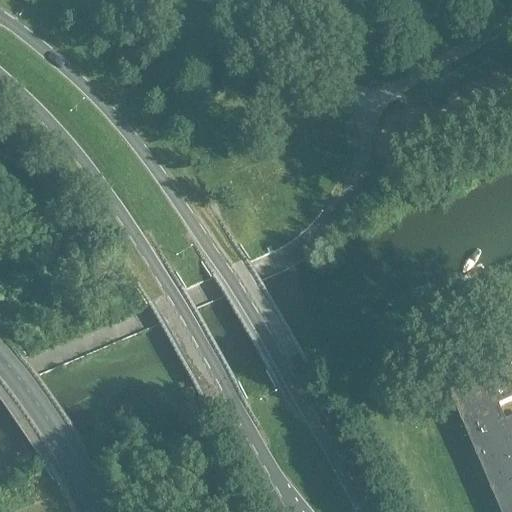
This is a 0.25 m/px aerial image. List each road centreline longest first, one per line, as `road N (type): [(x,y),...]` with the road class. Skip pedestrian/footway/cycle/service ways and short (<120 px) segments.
road 1 (secondary): [(371,511),(147,149),(77,74),(0,15)]
road 2 (secondary): [(0,85),(65,147),(126,237),(284,511)]
